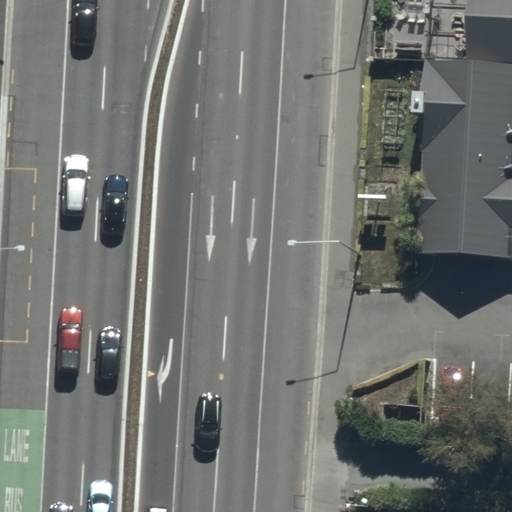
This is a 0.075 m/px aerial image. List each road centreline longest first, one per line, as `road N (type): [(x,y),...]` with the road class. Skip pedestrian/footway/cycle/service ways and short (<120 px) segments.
road 1 (secondary): [(270,0),(246,171),(228,511)]
road 2 (secondary): [(84,511),(113,0)]
